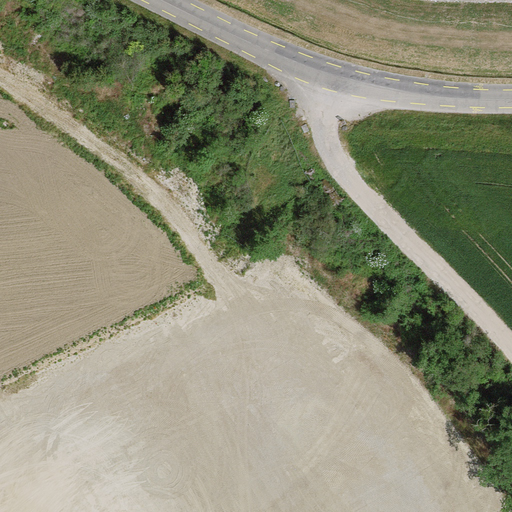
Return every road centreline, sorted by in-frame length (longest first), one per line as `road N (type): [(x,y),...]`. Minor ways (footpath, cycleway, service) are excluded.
road 1 (unclassified): [(163,0),(354,81),(511,99)]
road 2 (track): [(328,73),(328,130),(346,175),(511,354)]
